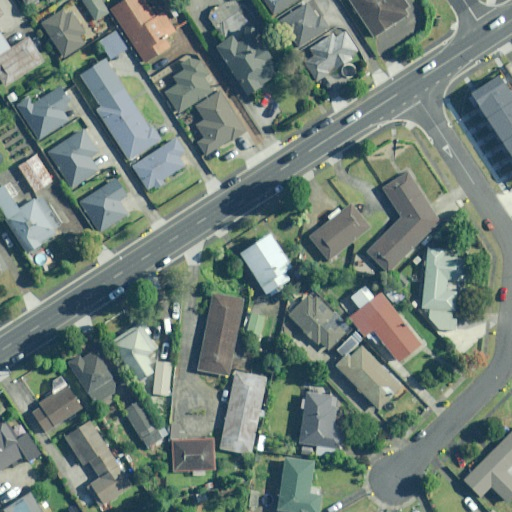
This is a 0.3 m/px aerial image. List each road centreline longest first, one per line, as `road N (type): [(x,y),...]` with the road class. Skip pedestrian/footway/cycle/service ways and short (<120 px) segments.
road 1 (secondary): [(0,348),(407,84)]
road 2 (residential): [(407,84),(511,240)]
road 3 (residential): [(511,345),(500,375),(402,471)]
